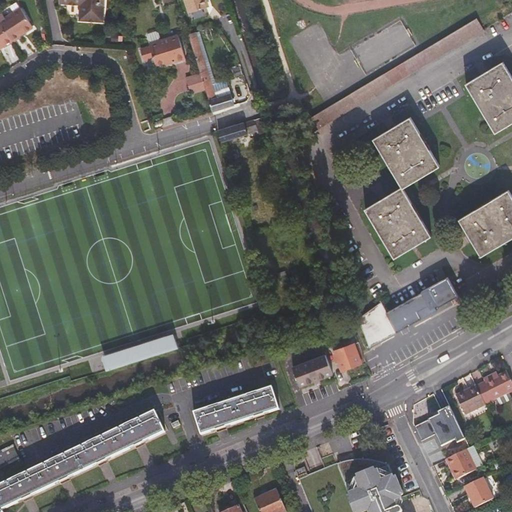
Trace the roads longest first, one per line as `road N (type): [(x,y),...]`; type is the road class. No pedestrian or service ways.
road 1 (secondary): [(106,511),(387,394)]
road 2 (residential): [(130,149),(119,86),(100,61),(50,56),(0,85)]
road 3 (secondary): [(387,394),(511,324)]
road 4 (residential): [(0,188),(130,149)]
road 5 (unclassified): [(387,394),(444,511)]
